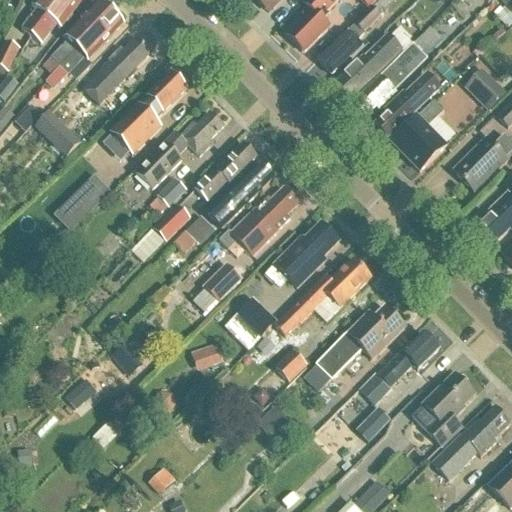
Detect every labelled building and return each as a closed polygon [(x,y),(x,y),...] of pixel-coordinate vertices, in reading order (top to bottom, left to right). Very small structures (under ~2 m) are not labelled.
[(31,42),(62,0),(36,0),(35,2),(36,5),(31,11),(36,15),(21,34),(31,42)] [(71,19),(85,0),(62,0),(31,42),(41,49),(55,30),(60,33),(64,27),(67,27),(71,22),(71,19)] [(250,0),(269,18),(286,0),(250,0)] [(320,23),(342,0),(310,0),(303,7),(308,12),(298,21),(301,24),(285,40),(303,58),(327,31),(320,23)] [(387,0),(374,13),(356,30),(365,39),(383,22),(381,20),(396,7),(389,0),(387,0)] [(371,15),(385,0),(358,0),(357,2),(371,15)] [(501,13),(495,19),(507,32),(511,27),(511,0),(500,0),(498,2),(507,11),(503,15),(501,13)] [(110,18),(98,6),(86,18),(81,21),(78,26),(63,41),(66,45),(49,61),(58,70),(110,18)] [(43,85),(52,93),(84,62),(87,65),(102,50),(107,47),(110,42),(122,30),(110,18),(58,70),(49,78),(43,85)] [(351,40),(355,36),(352,33),(317,66),(331,80),(349,63),(351,65),(363,53),(351,40)] [(500,36),(491,44),(494,48),(504,40),(500,36)] [(334,89),(350,105),(400,55),(387,41),(364,62),(363,61),(334,89)] [(135,74),(151,58),(135,43),(123,56),(120,54),(109,67),(110,68),(102,76),(103,77),(83,97),(96,108),(115,88),(119,92),(127,84),(130,86),(138,77),(135,74)] [(19,55),(3,47),(0,53),(0,73),(7,77),(11,71),(19,55)] [(374,120),(396,97),(394,95),(427,63),(412,48),(379,81),(353,108),(365,120),(369,116),(374,120)] [(449,88),(456,81),(442,66),(434,73),(449,88)] [(464,93),(488,117),(506,99),(482,75),(464,93)] [(162,118),(186,94),(170,78),(146,101),(150,106),(142,114),(151,124),(152,123),(159,115),(162,118)] [(0,103),(5,107),(18,89),(17,89),(7,82),(5,84),(0,90),(0,103)] [(388,143),(440,92),(430,82),(409,102),(404,96),(390,109),(392,112),(375,128),(388,143)] [(419,177),(447,152),(429,132),(446,117),(436,106),(419,122),(418,120),(390,145),(419,177)] [(142,114),(142,113),(137,108),(108,136),(132,161),(161,133),(152,123),(151,124),(142,114)] [(510,135),(511,132),(511,110),(499,123),(510,135)] [(0,137),(14,120),(3,112),(0,116),(0,137)] [(80,148),(49,118),(34,133),(66,163),(80,148)] [(206,148),(222,132),(208,118),(195,131),(193,128),(179,142),(174,137),(135,177),(152,194),(180,165),(176,161),(187,150),(199,162),(209,151),(206,148)] [(504,162),(511,152),(511,148),(503,140),(492,150),(486,144),(452,176),(474,198),(507,166),(504,162)] [(239,178),(255,162),(242,149),(227,164),(226,162),(213,174),(214,175),(193,194),(205,205),(225,186),(229,190),(240,180),(239,178)] [(220,235),(272,184),(267,179),(267,176),(263,172),(260,172),(258,170),(206,220),(220,235)] [(173,182),(156,201),(168,213),(186,194),(173,182)] [(228,256),(237,246),(252,262),(290,225),(286,221),(297,209),(282,194),(271,206),(268,203),(230,240),(227,236),(218,246),(228,256)] [(511,236),(511,194),(489,217),(491,219),(475,234),(492,251),(510,234),(511,236)] [(91,212),(76,198),(53,221),(68,235),(91,212)] [(176,210),(152,235),(165,248),(190,224),(176,210)] [(200,221),(184,237),(199,252),(215,237),(200,221)] [(128,247),(141,234),(132,225),(119,238),(128,247)] [(278,293),(288,283),(297,292),(324,266),(322,263),(338,247),(337,246),(321,229),(304,246),(302,244),(275,271),(265,281),(278,293)] [(511,250),(502,261),(511,271),(511,250)] [(347,307),(369,284),(352,266),(330,289),(324,283),(275,333),(285,343),(299,330),(300,331),(323,308),(322,307),(334,294),(347,307)] [(226,268),(202,292),(218,309),(242,284),(226,268)] [(276,327),(254,304),(237,321),(243,328),(233,338),(248,354),(276,327)] [(361,355),(372,365),(404,333),(384,313),(372,324),(367,320),(347,340),(346,338),(344,340),(344,341),(314,371),(331,387),(361,355)] [(429,347),(422,339),(411,350),(409,348),(361,397),(375,410),(412,372),(416,376),(420,373),(423,373),(427,368),(427,366),(438,355),(435,352),(436,350),(432,346),(429,347)] [(214,351),(200,356),(206,373),(220,368),(214,351)] [(121,372),(133,366),(127,353),(115,358),(121,372)] [(291,356),(273,373),(289,389),(307,371),(291,356)] [(453,380),(411,421),(440,451),(460,433),(452,424),(459,417),(457,415),(473,400),(453,380)] [(268,402),(261,394),(253,402),(260,410),(268,402)] [(495,444),(511,429),(494,411),(478,427),(476,425),(431,468),(448,485),(476,459),(480,463),(497,446),(495,444)] [(275,412),(257,429),(271,444),(289,427),(275,412)] [(367,448),(390,426),(378,413),(355,435),(367,448)] [(511,511),(511,471),(507,476),(507,475),(490,493),(508,511),(511,511)] [(162,502),(176,486),(165,475),(151,491),(162,502)] [(377,488),(355,511),(378,511),(390,500),(377,488)]
